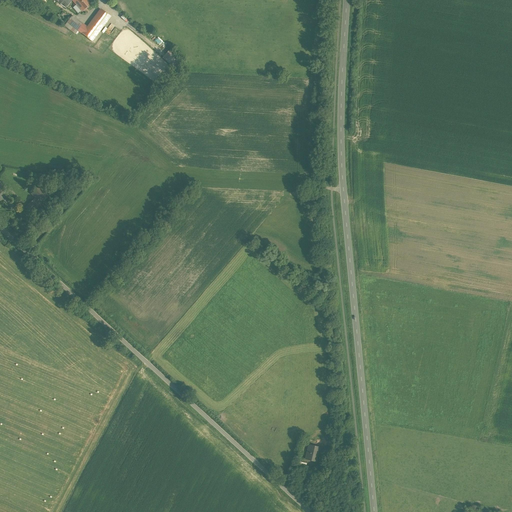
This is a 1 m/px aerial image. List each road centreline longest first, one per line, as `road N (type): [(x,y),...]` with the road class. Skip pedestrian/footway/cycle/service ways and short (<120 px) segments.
road 1 (tertiary): [(346,0),(342,184),(374,511)]
road 2 (unclassified): [(0,227),(310,511)]
